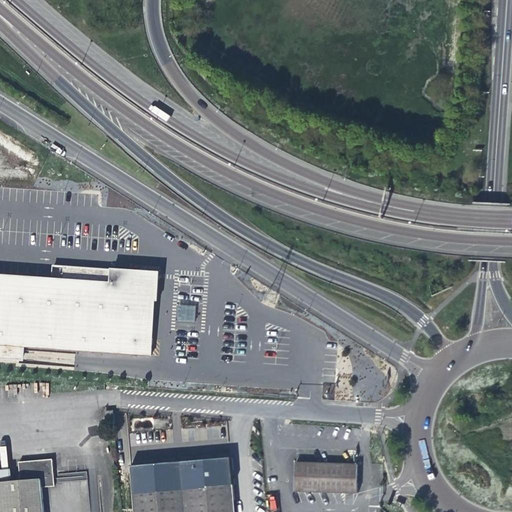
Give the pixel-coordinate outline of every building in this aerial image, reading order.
[(153,357),(157,303),(159,303),(161,283),(161,274),(134,272),(54,267),(54,282),(0,277),(0,360),(21,362),(22,348),(153,357)] [(181,307),(180,323),(197,324),(198,308),(181,307)] [(53,362),(74,364),(75,354),(24,349),(23,360),(53,362)] [(135,511),(236,511),(232,460),(227,460),(196,463),(132,469),(135,511)] [(45,511),(43,485),(56,484),(54,461),(21,464),(22,483),(0,484),(0,511),(45,511)] [(344,494),(361,495),(361,483),(361,467),(358,467),(302,465),(301,493),(344,494)]
